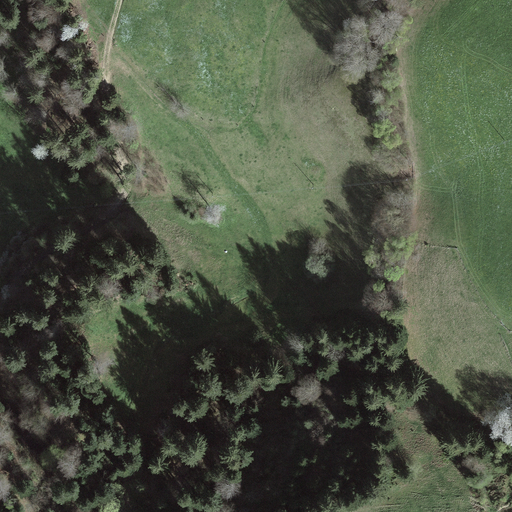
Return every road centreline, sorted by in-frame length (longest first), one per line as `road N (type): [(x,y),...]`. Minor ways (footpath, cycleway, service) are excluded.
road 1 (track): [(136,511),(140,396),(154,354),(258,285),(269,241),(256,208),(207,144),(108,50)]
road 2 (track): [(119,0),(107,70),(124,164),(121,198),(0,297)]
